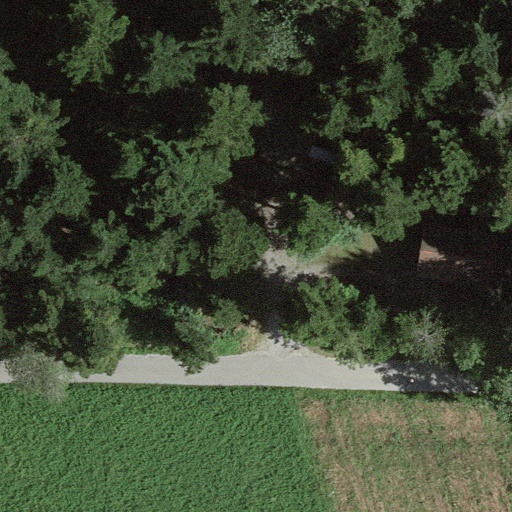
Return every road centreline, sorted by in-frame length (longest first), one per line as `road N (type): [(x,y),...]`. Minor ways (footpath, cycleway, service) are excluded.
road 1 (track): [(285,372),(0,375)]
road 2 (track): [(511,367),(285,372)]
